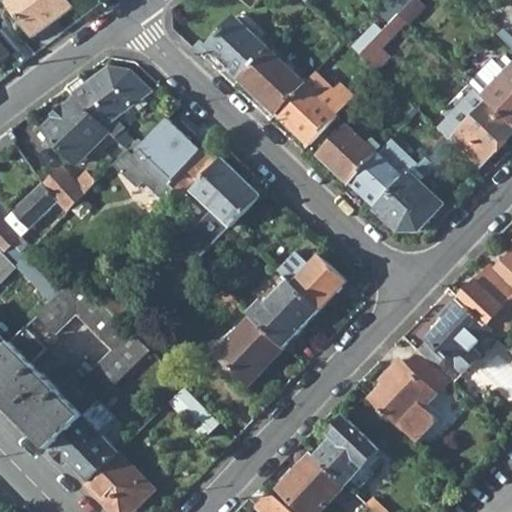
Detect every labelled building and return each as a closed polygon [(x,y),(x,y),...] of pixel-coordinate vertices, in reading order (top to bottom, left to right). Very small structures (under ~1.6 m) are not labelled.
[(4,0),(32,36),(72,7),(67,0),(4,0)] [(358,54),(375,70),(390,55),(381,47),(393,34),(392,33),(404,21),(397,14),(388,22),(358,54)] [(205,46),(238,78),(266,48),(234,17),(205,46)] [(0,60),(9,54),(0,42),(0,60)] [(238,78),(274,113),(303,82),(266,48),(238,78)] [(486,100),(511,125),(511,61),(504,55),(496,63),(491,58),(468,83),(473,88),(486,100)] [(126,148),(131,154),(166,117),(179,104),(171,96),(160,107),(163,110),(132,141),(110,118),(146,89),(126,68),(108,67),(85,85),(78,76),(63,88),(72,96),(108,131),(126,148)] [(274,113),(307,144),(353,95),(345,88),(328,106),(303,82),(274,113)] [(40,128),(76,164),(108,131),(72,96),(40,128)] [(511,131),(511,125),(486,100),(475,113),(470,108),(454,125),(450,122),(440,132),(444,136),(478,168),(511,131)] [(166,117),(131,154),(126,148),(112,164),(135,187),(142,181),(161,200),(173,188),(168,184),(188,163),(206,145),(206,144),(181,119),(175,125),(166,117)] [(348,183),(376,153),(345,124),(316,153),(348,183)] [(427,141),(413,156),(419,162),(434,147),(427,141)] [(204,219),(221,235),(230,226),(259,195),(206,144),(206,145),(188,163),(168,184),(173,188),(177,192),(193,176),(199,182),(191,190),(213,211),(204,219)] [(409,173),(419,162),(413,156),(405,164),(384,145),(376,153),(348,183),(375,209),(409,173)] [(57,202),(66,212),(95,181),(85,171),(75,181),(61,164),(42,182),(57,202)] [(443,205),(409,173),(375,209),(398,231),(419,230),(443,205)] [(42,182),(12,211),(28,229),(57,202),(42,182)] [(12,211),(3,219),(21,237),(28,229),(12,211)] [(3,219),(0,216),(0,250),(3,253),(15,266),(25,256),(21,251),(28,244),(21,237),(3,219)] [(199,258),(195,262),(200,267),(206,273),(241,236),(230,226),(221,235),(199,258)] [(492,329),(499,336),(511,322),(511,245),(491,268),(488,265),(458,296),(492,329)] [(294,251),(276,270),(287,281),(319,311),(346,282),(319,255),(309,265),(294,251)] [(0,283),(16,267),(15,266),(3,253),(0,255),(0,283)] [(50,295),(59,287),(30,256),(21,265),(50,295)] [(195,262),(191,267),(196,271),(200,267),(199,267),(195,262)] [(187,281),(196,271),(191,267),(182,276),(187,281)] [(92,371),(110,390),(148,352),(130,332),(123,325),(100,301),(81,281),(76,276),(36,316),(54,333),(75,312),(112,351),(92,371)] [(251,316),(284,348),(319,311),(287,281),(268,301),(264,296),(248,313),(251,316)] [(100,301),(123,325),(130,319),(124,314),(133,304),(115,286),(100,301)] [(215,299),(229,313),(238,303),(223,289),(215,299)] [(473,350),(492,329),(458,296),(443,313),(446,317),(416,349),(435,367),(446,354),(464,371),(479,355),(473,350)] [(284,348),(251,316),(216,353),(249,385),(284,348)] [(0,352),(0,399),(50,450),(90,409),(97,402),(98,401),(73,376),(58,391),(31,363),(45,348),(25,328),(8,345),(0,352)] [(0,352),(8,345),(0,336),(0,352)] [(404,361),(429,385),(441,373),(435,367),(416,349),(404,361)] [(388,378),(371,397),(404,429),(417,442),(438,419),(424,407),(437,393),(429,385),(404,361),(400,357),(384,374),(388,378)] [(212,434),(225,421),(188,385),(176,398),(212,434)] [(69,463),(87,481),(115,453),(96,434),(113,418),(97,402),(90,409),(50,450),(66,466),(69,463)] [(488,417),(500,428),(506,422),(494,410),(488,417)] [(316,454),(346,483),(380,448),(345,415),(329,432),(334,436),(316,454)] [(83,485),(110,511),(132,511),(155,490),(117,452),(115,453),(87,481),(83,485)] [(278,485),(306,511),(316,511),(346,483),(316,454),(297,473),(294,469),(278,485)] [(254,504),(261,511),(290,511),(267,490),(254,504)]
